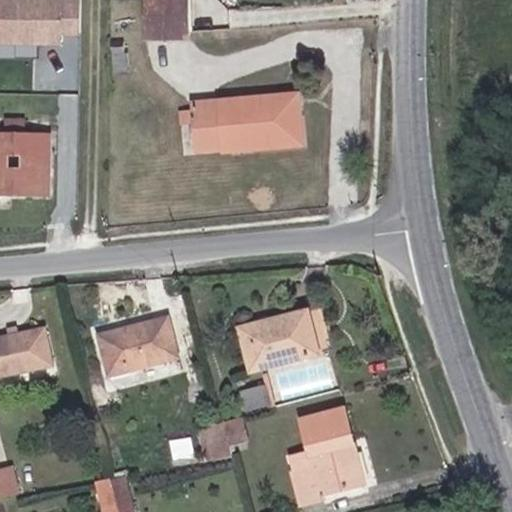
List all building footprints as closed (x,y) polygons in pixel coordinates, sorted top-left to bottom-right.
[(82,0),(0,0),(0,45),(62,46),(63,39),(82,39),(82,0)] [(176,0),(131,0),(132,33),(176,31),(176,0)] [(108,39),(102,39),(102,65),(110,66),(111,50),(108,50),(108,39)] [(305,91),(228,95),(228,100),(218,100),(218,112),(229,112),(230,143),(308,139),(305,91)] [(44,137),(0,137),(0,197),(44,199),(44,137)] [(295,316),(228,332),(238,376),(305,359),(295,316)] [(160,325),(91,344),(102,384),(170,365),(160,325)] [(40,330),(0,336),(0,377),(48,369),(40,330)] [(248,409),(273,403),(268,383),(243,389),(248,409)] [(348,416),(309,425),(319,463),(297,469),(306,501),(326,496),(325,489),(364,480),(348,416)] [(242,418),(223,422),(229,448),(249,444),(242,418)] [(10,471),(0,473),(0,503),(17,500),(10,471)] [(133,511),(123,479),(107,482),(115,511),(133,511)] [(115,511),(107,482),(86,486),(92,511),(115,511)]
